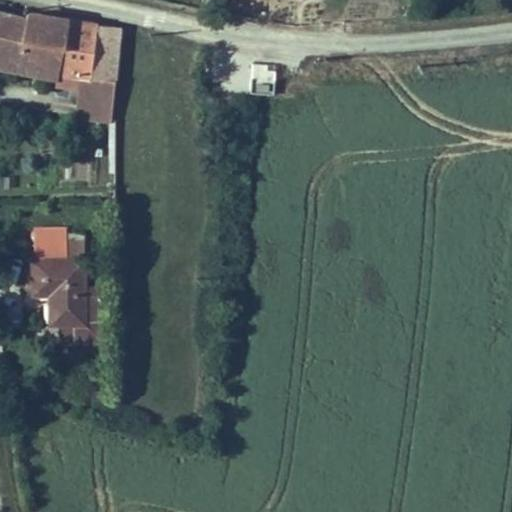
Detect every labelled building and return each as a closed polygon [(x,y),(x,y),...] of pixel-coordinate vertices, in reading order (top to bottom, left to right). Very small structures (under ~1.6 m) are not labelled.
[(280,15),(282,0),(213,0),(213,2),(280,15)] [(308,0),(282,0),(280,15),(305,19),(308,0)] [(0,89),(65,102),(67,93),(71,73),(29,64),(33,39),(0,29),(0,89)] [(105,45),(34,33),(33,39),(29,64),(71,73),(67,93),(97,99),(105,45)] [(97,99),(122,104),(130,50),(105,45),(97,99)] [(252,61),(250,90),(274,91),(275,62),(252,61)] [(82,136),(121,139),(121,117),(83,113),(82,136)] [(0,188),(9,189),(10,174),(0,173),(0,188)] [(32,223),(31,251),(83,253),(84,225),(32,223)] [(89,268),(34,266),(32,307),(47,307),(62,308),(61,337),(61,359),(104,360),(104,309),(89,309),(89,268)] [(61,337),(62,308),(47,307),(47,337),(61,337)]
